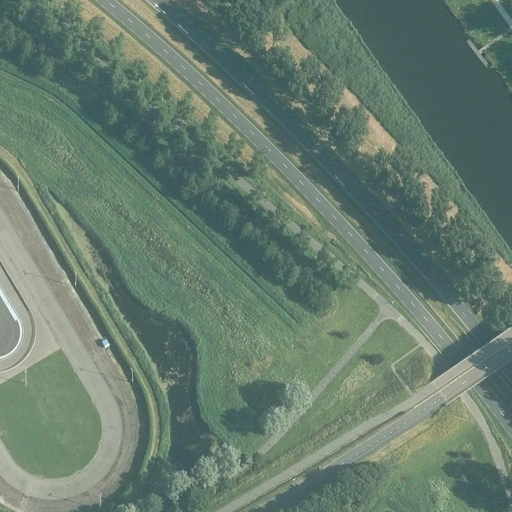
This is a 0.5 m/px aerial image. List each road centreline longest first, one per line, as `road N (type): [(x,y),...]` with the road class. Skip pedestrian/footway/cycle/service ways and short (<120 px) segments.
road 1 (unclassified): [(511,500),(481,421),(423,342),(20,0)]
road 2 (trunk): [(106,0),(259,142),(438,334),(511,427)]
road 3 (trunk): [(511,376),(340,173),(157,0)]
